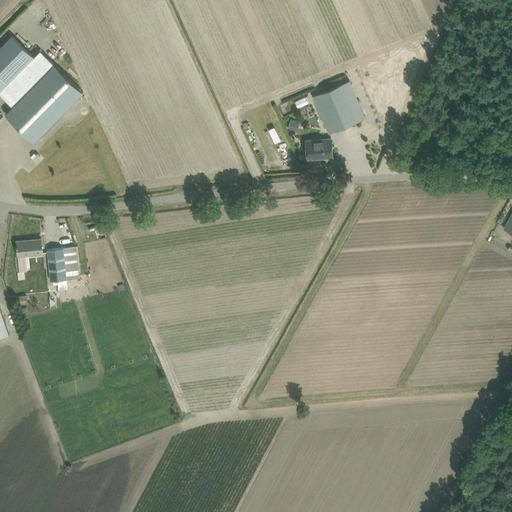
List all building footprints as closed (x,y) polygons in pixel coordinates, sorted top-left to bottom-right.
[(41,14),(51,6),(47,1),(38,9),(41,14)] [(0,94),(11,106),(5,112),(33,140),(83,91),(41,48),(34,55),(13,35),(0,47),(0,94)] [(329,133),(358,120),(366,116),(351,80),(342,83),(313,96),(329,133)] [(299,101),(302,108),(313,104),(311,97),(299,101)] [(291,119),(288,127),(297,130),(300,122),(291,119)] [(324,157),(333,156),(331,137),(306,139),(307,156),(323,155),(324,157)] [(43,253),(42,247),(41,237),(16,240),(17,250),(18,255),(43,253)] [(79,276),(77,255),(76,245),(47,248),(48,258),(51,279),(79,276)] [(0,336),(9,333),(0,306),(0,336)]
